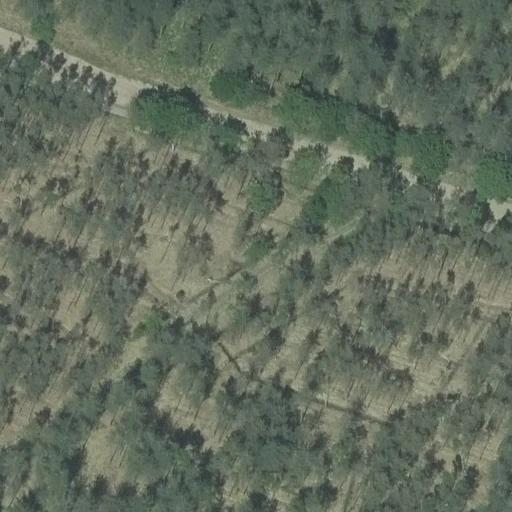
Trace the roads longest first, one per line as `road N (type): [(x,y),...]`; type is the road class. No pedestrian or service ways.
road 1 (track): [(0,41),(511,211)]
road 2 (track): [(0,457),(391,193)]
